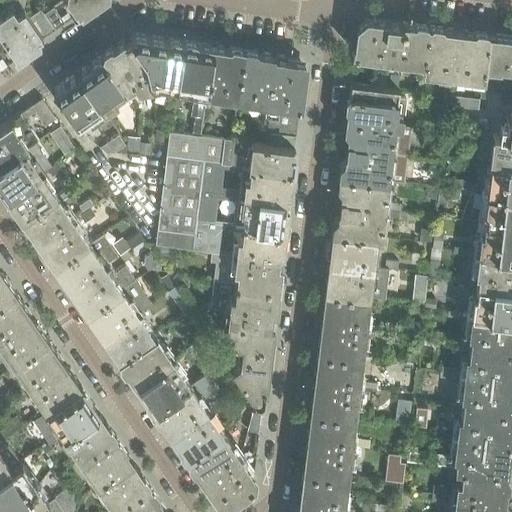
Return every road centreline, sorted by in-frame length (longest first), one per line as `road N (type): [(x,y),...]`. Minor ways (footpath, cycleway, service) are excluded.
road 1 (residential): [(331,17),(275,487),(263,511)]
road 2 (residential): [(198,511),(0,226)]
road 3 (residential): [(135,0),(0,95)]
road 4 (residential): [(211,0),(331,17)]
